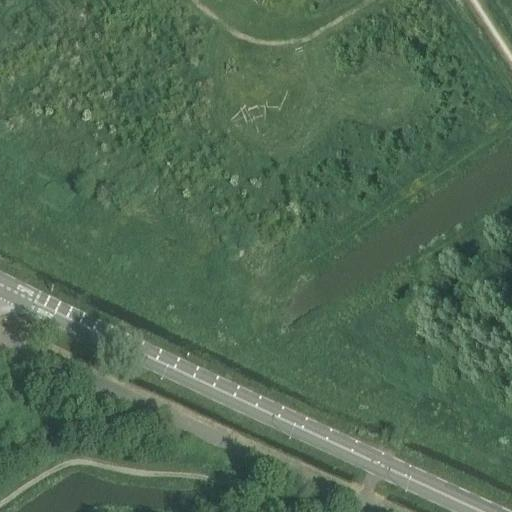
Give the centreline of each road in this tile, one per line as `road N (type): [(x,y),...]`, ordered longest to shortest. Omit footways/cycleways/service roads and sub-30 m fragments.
road 1 (secondary): [(0,286),(478,511)]
road 2 (unknown): [(0,505),(76,462),(227,483),(299,511)]
